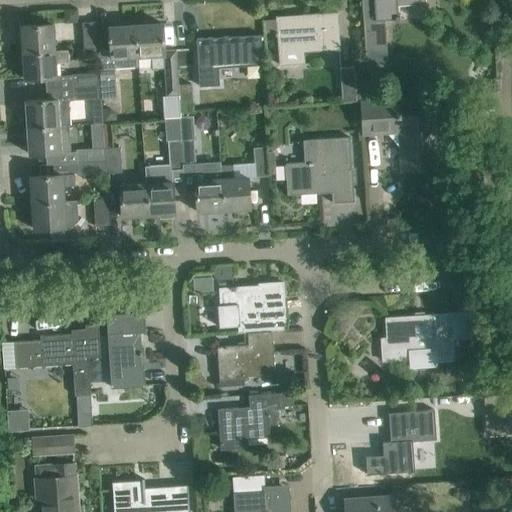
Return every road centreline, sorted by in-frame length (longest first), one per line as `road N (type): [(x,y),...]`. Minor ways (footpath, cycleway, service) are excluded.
road 1 (residential): [(311,287),(431,280),(448,260),(427,240),(308,248)]
road 2 (residential): [(93,446),(152,441),(174,426),(168,257)]
road 3 (residential): [(324,489),(311,287)]
road 4 (residential): [(168,257),(0,262)]
road 5 (residential): [(168,257),(308,248)]
